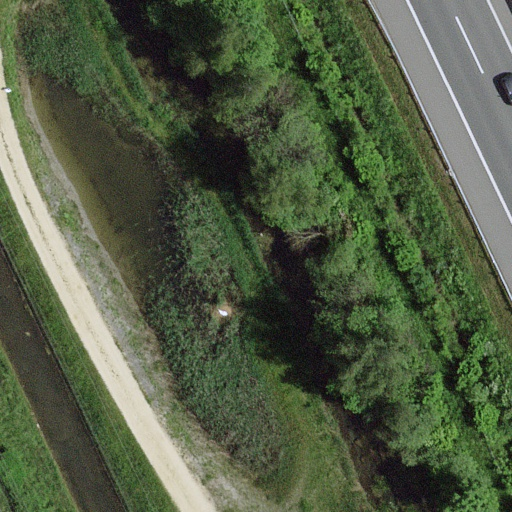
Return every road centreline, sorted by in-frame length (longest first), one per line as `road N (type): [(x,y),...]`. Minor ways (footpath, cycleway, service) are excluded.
road 1 (track): [(196,511),(100,364),(0,160)]
road 2 (motorway): [(436,0),(511,157)]
